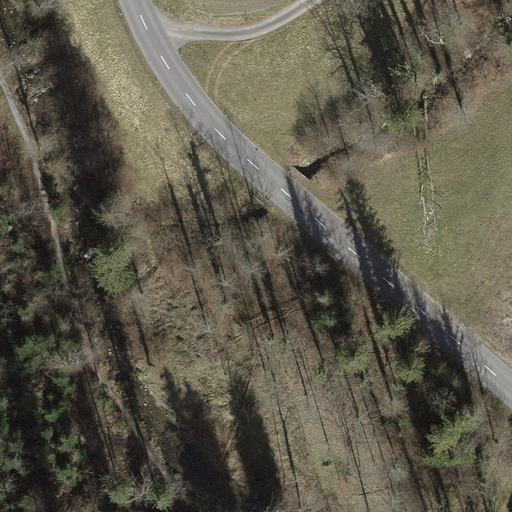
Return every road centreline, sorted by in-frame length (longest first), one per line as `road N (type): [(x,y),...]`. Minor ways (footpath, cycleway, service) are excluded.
road 1 (tertiary): [(134,0),(171,72),(220,134),(511,389)]
road 2 (track): [(305,0),(232,33),(185,29),(151,38)]
